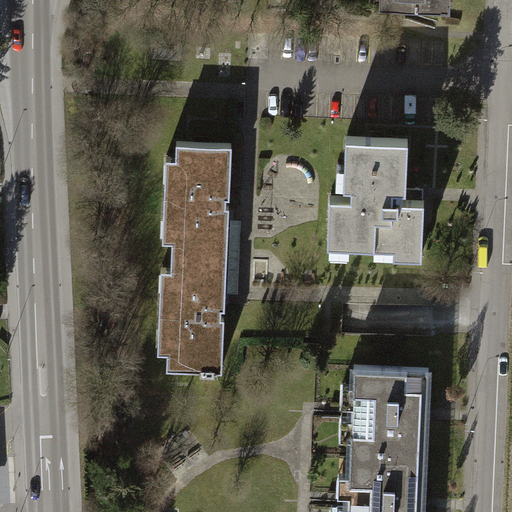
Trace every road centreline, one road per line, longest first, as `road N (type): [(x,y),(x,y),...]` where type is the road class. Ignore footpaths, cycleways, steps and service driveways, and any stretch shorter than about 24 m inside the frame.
road 1 (secondary): [(47,511),(32,0)]
road 2 (residential): [(511,13),(501,85),(485,511)]
